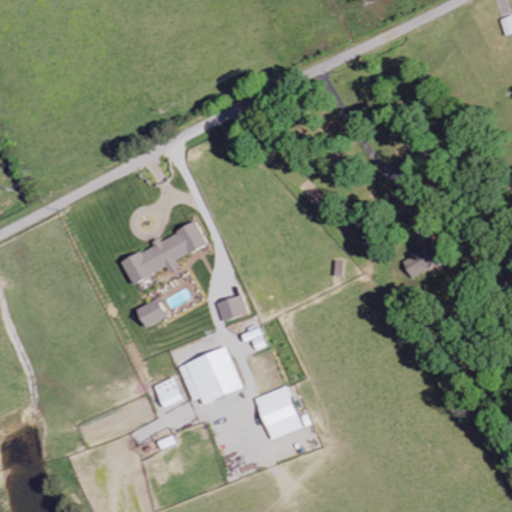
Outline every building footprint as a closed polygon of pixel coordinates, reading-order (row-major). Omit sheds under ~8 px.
[(511,17),(502,20),(508,37),(511,35),(511,17)] [(134,285),(168,268),(170,273),(180,268),(176,261),(208,246),(197,223),(154,244),(155,247),(123,263),(134,285)] [(224,322),(249,315),(243,296),(218,304),(224,322)] [(168,319),(161,300),(136,310),(144,329),(168,319)] [(244,389),(226,347),(179,367),(194,402),(201,399),(204,406),(244,389)] [(164,409),(184,400),(175,378),(155,387),(164,409)] [(254,399),(270,441),(302,429),(286,387),(254,399)]
